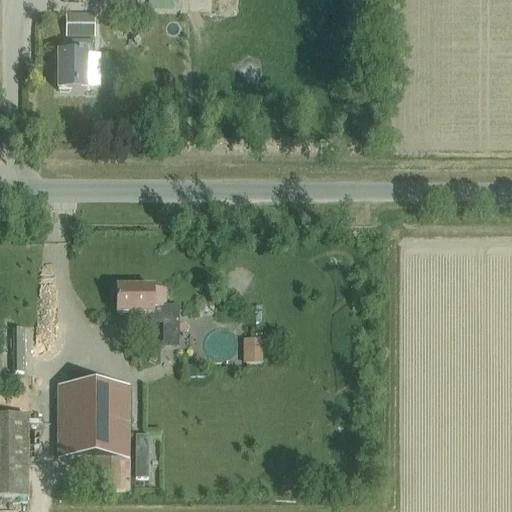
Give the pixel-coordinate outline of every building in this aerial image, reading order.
[(93,17),(65,17),(65,40),(93,40),(93,17)] [(93,57),(93,44),(66,44),(66,56),(57,56),(57,94),(85,94),(85,57),(93,57)] [(177,309),(165,309),(164,290),(152,290),(115,291),(116,317),(152,316),(152,326),(165,326),(165,349),(177,349),(177,309)] [(217,378),(225,388),(236,381),(228,371),(217,378)] [(128,391),(57,390),(57,461),(90,461),(90,494),(127,494),(128,391)] [(0,500),(27,500),(27,420),(0,419),(0,500)]
